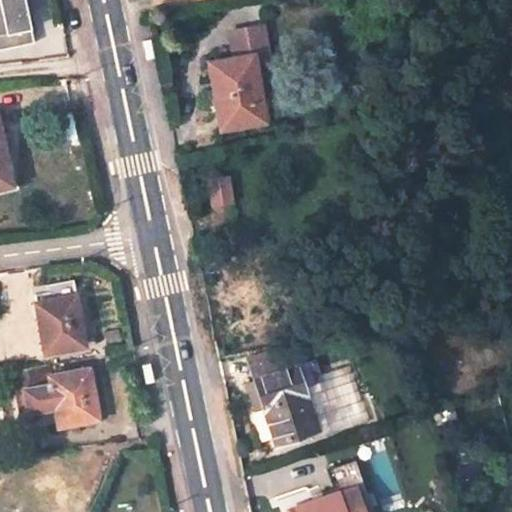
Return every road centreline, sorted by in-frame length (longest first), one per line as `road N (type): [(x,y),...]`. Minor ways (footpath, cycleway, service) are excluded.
road 1 (secondary): [(212,511),(154,235)]
road 2 (secondary): [(154,235),(103,0)]
road 3 (residential): [(0,257),(154,235)]
